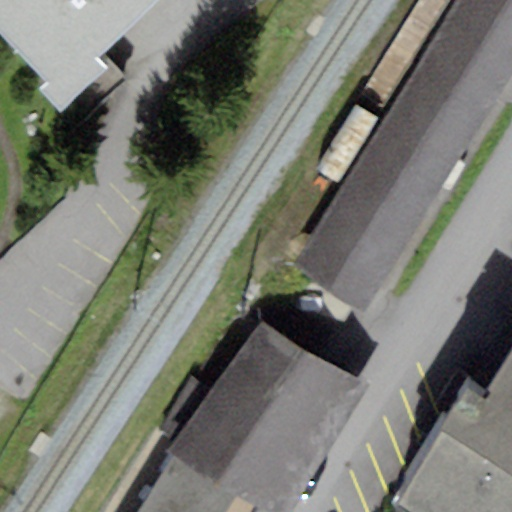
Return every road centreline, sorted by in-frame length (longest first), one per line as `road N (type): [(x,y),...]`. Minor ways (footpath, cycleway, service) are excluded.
road 1 (residential): [(511,190),(302,511)]
road 2 (unknown): [(0,314),(79,209),(209,0)]
